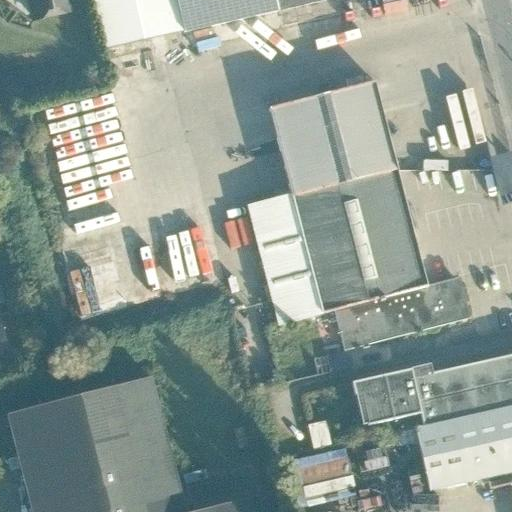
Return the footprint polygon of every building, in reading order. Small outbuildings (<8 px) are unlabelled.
[(73,16),(68,0),(0,0),(0,2),(9,0),(24,0),(30,26),(73,16)] [(85,0),(100,64),(371,0),(85,0)] [(381,80),(275,107),(297,194),(403,167),(381,80)] [(511,203),(511,159),(511,154),(490,160),(501,206),(511,203)] [(434,286),(403,167),(297,194),(253,206),(283,324),(338,311),(397,296),(434,286)] [(233,248),(254,243),(248,216),(226,221),(233,248)] [(119,261),(112,238),(93,243),(90,235),(62,242),(70,274),(119,261)] [(473,320),(463,278),(434,286),(397,296),(407,336),(473,320)] [(407,336),(397,296),(338,311),(347,349),(407,336)] [(421,415),(424,427),(511,406),(511,355),(444,372),(442,362),(350,384),(361,429),(421,415)] [(179,511),(186,510),(150,373),(4,411),(29,511),(179,511)] [(511,406),(424,427),(419,428),(413,430),(428,492),(487,478),(490,488),(511,483),(511,406)] [(310,426),(316,445),(333,439),(327,421),(310,426)] [(295,458),(302,502),(307,501),(309,511),(333,511),(359,508),(349,449),(295,458)] [(370,450),(369,467),(388,468),(389,451),(370,450)] [(179,511),(261,511),(257,492),(186,510),(179,511)]
